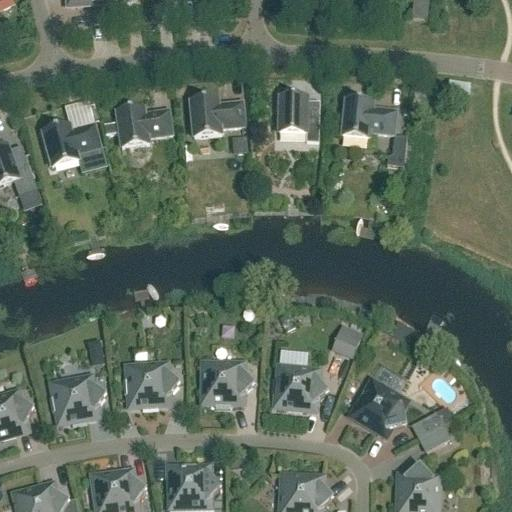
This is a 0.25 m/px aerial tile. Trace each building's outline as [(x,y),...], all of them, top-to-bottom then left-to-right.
[(0,0),(0,15),(11,10),(6,0),(0,0)] [(69,0),(70,9),(103,6),(102,0),(69,0)] [(415,0),(413,22),(428,23),(429,0),(415,0)] [(309,102),(281,101),(280,137),(307,138),(307,147),(319,147),(320,123),(308,123),(309,102)] [(191,105),(195,141),(222,138),(222,132),(246,130),(243,106),(219,108),(219,102),(191,105)] [(343,140),(371,143),(371,137),(395,140),(398,116),(374,113),(374,107),(347,104),(343,140)] [(170,115),(146,119),(145,113),(117,117),(119,128),(105,130),(107,140),(120,138),(123,153),(150,148),(150,142),(173,139),(170,115)] [(78,159),(102,152),(95,129),(72,136),(70,130),(43,137),(53,172),(80,164),(78,159)] [(395,144),(393,159),(406,160),(408,141),(399,140),(399,144),(395,144)] [(8,149),(0,152),(0,190),(15,185),(20,200),(37,194),(22,151),(10,155),(8,149)] [(364,338),(343,329),(333,355),(354,364),(364,338)] [(245,400),(256,389),(245,378),(245,368),(203,367),(203,409),(216,409),(216,413),(231,413),(231,409),(245,410),(245,400)] [(181,388),(169,378),(169,368),(127,371),(128,385),(124,385),(125,400),(129,399),(130,413),(172,410),(171,400),(181,388)] [(318,407),(330,397),(320,385),(321,375),(279,371),(278,384),(274,384),(273,399),(276,399),(275,412),(317,417),(318,407)] [(93,381),(51,389),(54,402),(50,403),(53,417),(57,417),(59,430),(101,422),(99,412),(107,400),(95,391),(93,381)] [(403,415),(409,406),(373,385),(366,396),(362,395),(355,407),(358,409),(351,421),(387,442),(392,434),(407,430),(403,415)] [(0,444),(30,437),(27,427),(35,413),(22,406),(19,396),(0,401),(0,444)] [(447,413),(414,431),(420,444),(443,432),(442,430),(453,424),(447,413)] [(427,456),(450,444),(443,432),(420,444),(427,456)] [(197,471),(197,467),(182,468),(182,471),(169,472),(169,511),(212,511),(212,502),(222,491),(211,481),(211,471),(197,471)] [(439,511),(441,481),(431,481),(421,469),(409,480),(399,479),(397,511),(439,511)] [(135,485),(134,475),(92,481),(96,511),(139,511),(138,506),(148,494),(135,485)] [(324,491),(325,481),(283,479),(280,511),(324,511),(334,503),(324,491)] [(57,498),(55,488),(14,499),(17,511),(66,511),(70,506),(57,498)]
